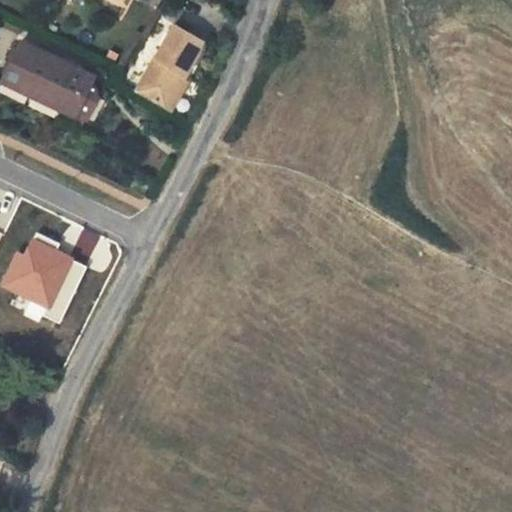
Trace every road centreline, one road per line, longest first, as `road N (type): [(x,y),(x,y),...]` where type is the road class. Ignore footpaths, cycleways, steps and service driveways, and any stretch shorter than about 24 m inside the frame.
road 1 (residential): [(25,511),(71,389),(149,241)]
road 2 (residential): [(149,241),(265,0)]
road 3 (residential): [(149,241),(0,168)]
